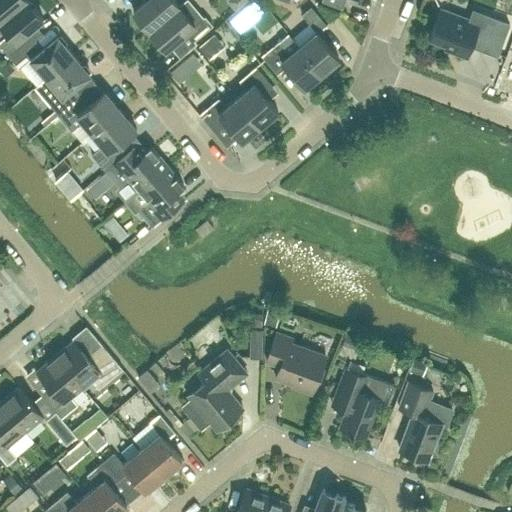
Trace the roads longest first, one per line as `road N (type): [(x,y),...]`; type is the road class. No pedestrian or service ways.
road 1 (residential): [(374,69),(259,178),(235,181),(218,176),(75,0)]
road 2 (residential): [(398,511),(392,483),(277,439),(252,444),(171,511)]
road 3 (residential): [(0,352),(58,300),(0,229)]
road 4 (residential): [(511,119),(374,69)]
